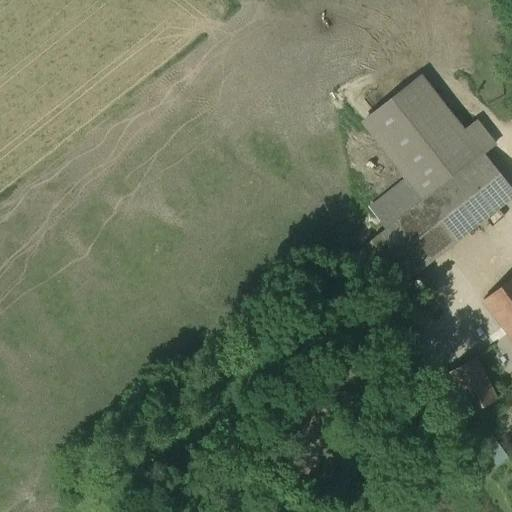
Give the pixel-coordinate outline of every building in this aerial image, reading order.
[(478,121),(463,131),(421,77),(364,122),(411,182),(375,211),(389,229),(373,242),(404,282),(511,197),(511,190),(483,152),(495,144),(478,121)] [(404,282),(373,242),(349,260),(406,333),(430,315),(420,302),(404,282)] [(511,277),(483,300),(511,336),(511,277)] [(420,302),(430,315),(439,307),(429,295),(420,302)] [(365,367),(341,353),(339,358),(276,465),(300,479),(365,367)] [(476,358),(449,373),(470,413),(475,411),(498,399),(476,358)] [(475,411),(470,413),(452,425),(455,432),(485,474),(507,458),(475,411)]
